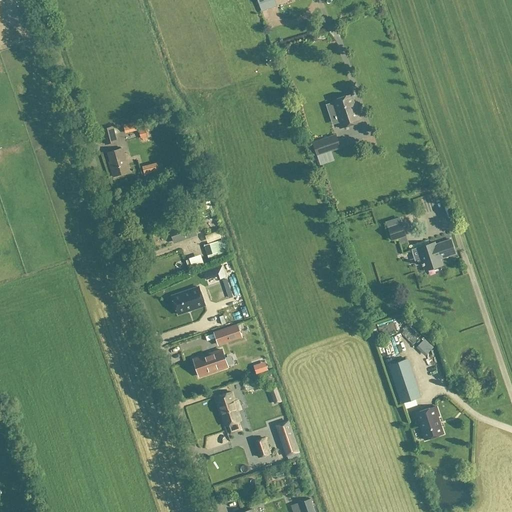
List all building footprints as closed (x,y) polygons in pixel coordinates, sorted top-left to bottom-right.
[(256,0),(261,15),(265,13),(264,10),(275,6),(273,0),(256,0)] [(334,113),(339,129),(361,122),(357,112),(356,113),(350,96),(332,102),(335,112),(334,113)] [(111,128),(101,131),(105,146),(115,143),(111,128)] [(312,144),(316,156),(328,152),(324,140),(312,144)] [(120,150),(107,154),(110,163),(108,163),(113,178),(128,173),(124,158),(123,159),(120,150)] [(158,164),(151,166),(141,168),(144,177),(153,175),(159,173),(164,172),(162,164),(158,165),(158,164)] [(201,170),(194,172),(198,182),(194,183),(196,191),(200,189),(202,196),(206,195),(204,189),(206,189),(203,180),(204,180),(201,170)] [(204,203),(192,208),(194,215),(207,210),(210,218),(214,216),(211,208),(206,209),(204,203)] [(195,236),(190,223),(172,229),(176,243),(195,236)] [(391,241),(405,236),(401,225),(387,229),(391,241)] [(434,244),(417,250),(424,272),(441,267),(439,261),(455,256),(450,241),(435,246),(434,244)] [(208,260),(215,259),(214,256),(217,255),(213,244),(203,247),(206,258),(207,258),(208,260)] [(198,288),(171,297),(177,315),(204,306),(198,288)] [(238,304),(215,312),(220,327),(243,319),(238,304)] [(237,326),(224,330),(214,334),(218,346),(228,342),(241,338),(237,326)] [(193,361),(198,377),(227,367),(221,351),(193,361)] [(420,398),(407,360),(388,366),(401,404),(420,398)] [(231,393),(214,398),(224,427),(240,422),(237,412),(241,410),(238,402),(234,403),(231,393)] [(438,417),(435,407),(414,414),(417,424),(418,424),(424,441),(442,435),(436,418),(438,417)] [(276,426),(281,441),(292,437),(287,423),(276,426)] [(253,443),(258,458),(269,454),(264,439),(253,443)] [(314,511),(310,499),(297,504),(300,511),(314,511)]
